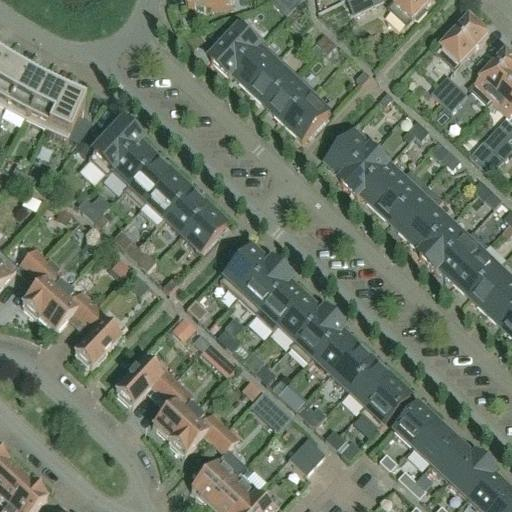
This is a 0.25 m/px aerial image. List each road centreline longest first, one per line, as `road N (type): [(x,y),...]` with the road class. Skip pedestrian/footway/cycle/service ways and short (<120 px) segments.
road 1 (residential): [(88,58),(511,455)]
road 2 (residential): [(511,388),(136,27)]
road 3 (residential): [(0,356),(31,369),(111,442),(135,470),(149,511)]
road 4 (residential): [(0,412),(97,503),(120,511)]
